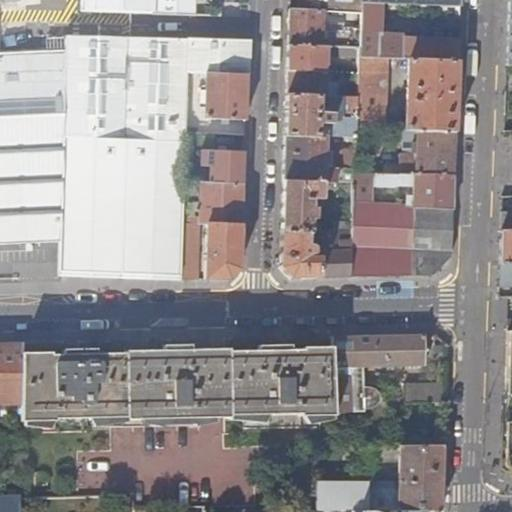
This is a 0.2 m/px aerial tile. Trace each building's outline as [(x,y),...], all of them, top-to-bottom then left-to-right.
[(191,15),(191,2),(191,0),(81,0),(81,11),(112,12),(112,9),(128,10),(127,13),(132,13),(132,11),(149,12),(149,14),(191,15)] [(300,0),(300,10),(323,11),(346,12),(360,13),(360,3),(360,0),(300,0)] [(359,49),(358,57),(386,59),(409,60),(459,62),(460,40),(381,36),(382,4),(360,3),(360,13),(359,26),(359,49)] [(461,18),(461,7),(443,6),(443,17),(461,18)] [(290,10),(289,45),(322,47),(323,11),(300,10),(290,10)] [(345,25),(359,26),(360,13),(346,12),(345,25)] [(0,245),(60,242),(60,277),(69,277),(69,273),(85,273),(85,278),(114,279),(114,274),(129,274),(129,279),(158,280),(158,275),(174,275),(174,281),(182,280),(184,223),(184,217),(185,193),(186,183),(189,73),(206,74),(247,75),(249,41),(188,39),(188,41),(167,40),(166,44),(157,44),(157,40),(129,39),(129,43),(110,43),(110,38),(86,37),(86,42),(66,41),(66,52),(0,54),(0,245)] [(289,45),(288,71),(326,72),(327,56),(348,57),(358,57),(359,49),(322,47),(289,45)] [(347,73),(358,74),(358,57),(348,57),(347,73)] [(357,98),(355,128),(364,128),(384,129),(386,59),(358,57),(358,74),(357,98)] [(457,132),(459,62),(409,60),(406,130),(457,132)] [(288,71),(287,96),(326,97),(326,72),(288,71)] [(205,118),(246,120),(247,75),(206,74),(205,88),(199,88),(200,92),(205,92),(205,118)] [(355,138),(355,128),(357,98),(326,97),(287,96),(285,136),(325,137),(355,138)] [(355,128),(355,138),(355,139),(363,139),(364,128),(355,128)] [(383,174),(455,176),(457,132),(406,130),(401,130),(401,148),(412,148),(412,154),(416,154),(416,155),(399,155),(399,165),(383,164),(383,174)] [(285,136),(283,181),(323,182),(336,183),(336,173),(324,172),(324,167),(328,167),(329,154),(324,153),(325,137),(285,136)] [(202,183),(243,185),(245,154),(212,152),(211,163),(203,163),(203,169),(211,169),(211,177),(203,177),(202,183)] [(342,183),(353,184),(354,173),(354,161),(343,161),(342,183)] [(211,169),(203,169),(203,177),(211,177),(211,169)] [(412,207),(454,210),(455,176),(383,174),(374,173),(374,187),(393,188),(398,185),(413,186),(413,196),(406,195),(405,206),(412,207)] [(283,181),(281,229),(308,231),(312,230),(312,218),(316,218),(316,207),(312,207),(312,199),(322,199),(323,189),(323,182),(283,181)] [(184,217),(184,223),(195,224),(207,224),(242,225),(243,185),(202,183),(186,183),(185,193),(194,193),(200,192),(200,203),(194,203),(194,210),(200,210),(200,217),(184,217)] [(349,278),(432,277),(432,276),(451,258),(454,210),(412,207),(405,206),(406,195),(413,196),(413,186),(398,185),(393,188),(374,187),(353,186),(352,222),(349,278)] [(511,213),(502,214),(501,230),(511,229),(511,213)] [(319,278),(349,278),(352,222),(333,222),(333,230),(321,230),(321,231),(320,258),(319,278)] [(184,223),(182,280),(198,280),(199,252),(194,252),(195,224),(184,223)] [(207,224),(205,280),(229,280),(240,269),(242,225),(207,224)] [(291,279),(319,278),(320,258),(315,258),(316,249),(312,244),(308,243),(308,231),(281,229),(280,268),(291,279)] [(511,229),(501,230),(500,264),(511,263),(511,229)] [(315,258),(320,258),(321,231),(312,230),(308,231),(308,243),(312,244),(316,249),(315,258)] [(511,263),(500,264),(499,288),(511,287),(511,263)] [(426,366),(425,335),(332,337),(332,347),(336,415),(364,414),(364,411),(370,411),(374,409),(378,404),(378,395),(374,390),(368,387),(363,387),(363,367),(426,366)] [(22,351),(22,343),(0,342),(0,403),(16,404),(22,404),(22,351)] [(336,419),(336,415),(332,347),(303,348),(303,349),(230,350),(229,348),(210,348),(126,350),(126,352),(53,352),(53,351),(22,351),(22,404),(22,417),(22,421),(55,420),(55,418),(125,416),(126,419),(129,419),(211,417),(230,416),(230,419),(300,417),(300,419),(336,419)] [(408,404),(446,403),(447,383),(407,384),(408,404)] [(511,394),(504,396),(502,464),(511,471),(511,394)] [(349,510),(442,509),(444,446),(401,446),(400,480),(318,481),(318,510),(344,510),(344,500),(349,500),(349,510)] [(369,458),(370,446),(359,447),(359,458),(369,458)] [(0,495),(0,511),(21,511),(21,495),(0,495)]
